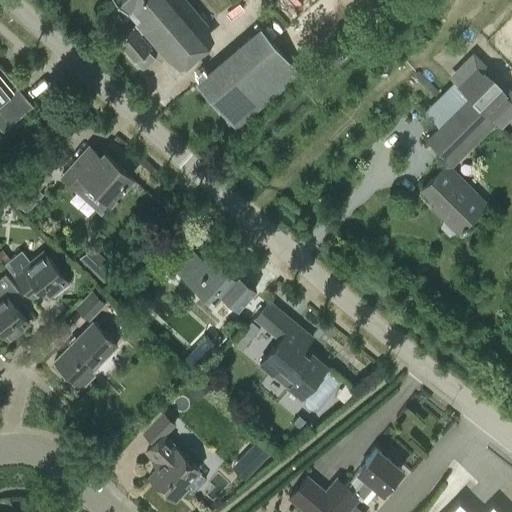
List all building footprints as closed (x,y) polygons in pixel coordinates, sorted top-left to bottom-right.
[(121,0),(128,7),(137,19),(136,21),(136,22),(115,39),(133,60),(135,60),(143,68),(155,58),(148,49),(152,46),(141,33),(144,31),(167,58),(207,24),(187,0),(121,0)] [(260,25),(195,80),(235,128),(300,73),(260,25)] [(438,168),(418,188),(433,203),(429,207),(442,220),(439,226),(449,235),(455,232),(456,233),(483,206),(472,196),(476,191),(452,167),(497,122),(502,127),(511,116),(511,91),(472,52),(449,76),(453,80),(422,111),(437,126),(426,138),(444,156),(435,165),(438,168)] [(0,127),(2,130),(33,104),(1,67),(0,67),(0,127)] [(85,150),(63,176),(76,187),(84,177),(111,200),(132,175),(104,152),(97,160),(85,150)] [(34,174),(11,198),(21,208),(44,184),(34,174)] [(179,235),(162,256),(177,270),(214,301),(221,292),(238,307),(256,287),(239,272),(237,275),(207,250),(202,256),(179,235)] [(20,250),(5,262),(23,285),(32,278),(47,297),(67,281),(42,249),(28,261),(20,250)] [(0,327),(9,339),(29,323),(13,303),(22,296),(5,275),(0,278),(0,327)] [(91,289),(75,306),(89,320),(106,303),(91,289)] [(269,298),(254,316),(280,338),(261,362),(302,395),(327,364),(305,346),(314,335),(269,298)] [(94,320),(55,360),(82,386),(94,374),(92,371),(118,344),(94,320)] [(164,413),(145,433),(154,441),(147,449),(161,463),(149,475),(174,499),(186,487),(183,483),(199,466),(194,460),(195,459),(186,449),(184,450),(164,431),(173,422),(164,413)] [(247,453),(257,466),(272,453),(262,441),(247,453)] [(363,498),(375,483),(384,490),(401,469),(376,447),(347,483),(338,476),(326,491),(307,474),(286,497),(303,511),(344,511),(359,494),(363,498)] [(511,509),(511,496),(502,487),(495,494),(511,509)] [(501,511),(492,503),(483,511),(471,511),(459,500),(446,511),(501,511)]
